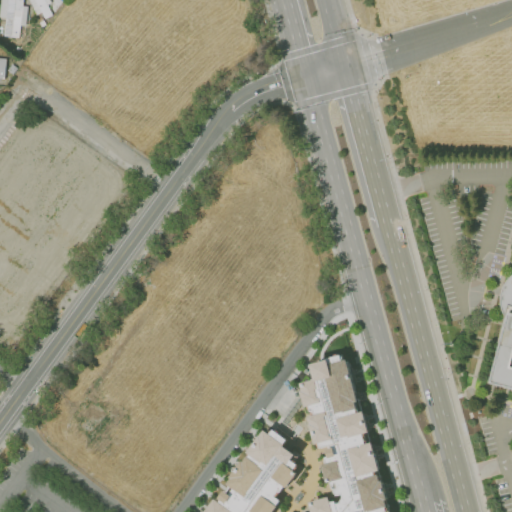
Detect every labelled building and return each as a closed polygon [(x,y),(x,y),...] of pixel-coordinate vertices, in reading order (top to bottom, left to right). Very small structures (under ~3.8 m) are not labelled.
[(19,38),(4,36),(6,18),(0,17),(0,0),(23,0),(23,6),(28,6),(26,26),(21,25),(19,38)] [(45,18),(42,12),(36,15),(28,0),(50,0),(51,2),(47,4),(53,15),(45,18)] [(42,27),(38,19),(43,17),(46,24),(42,27)] [(13,74),(7,70),(12,64),(17,68),(13,74)] [(511,389),(490,383),(507,318),(506,317),(505,316),(505,315),(504,314),(504,313),(503,312),(503,311),(502,310),(502,309),(502,308),(501,307),(501,306),(501,305),(501,304),(500,303),(500,302),(500,301),(500,300),(500,298),(500,297),(500,296),(500,295),(501,294),(501,293),(501,292),(501,291),(502,290),(502,289),(502,288),(503,287),(503,286),(504,285),(504,284),(505,283),(505,282),(506,281),(507,280),(507,279),(508,278),(509,278),(510,277),(511,276),(511,275),(511,389)] [(316,444),(320,443),(321,448),(332,445),(333,448),(328,450),(330,457),(326,458),(328,464),(323,465),(328,484),(332,483),(334,489),(336,489),(338,494),(344,493),(346,502),(337,504),(336,500),(331,501),(329,496),(310,502),(313,511),(391,511),(390,508),(392,508),(373,442),(368,443),(365,434),(371,432),(365,410),(362,411),(348,359),(344,360),(343,354),(306,364),(311,379),(299,382),(316,444)] [(294,470),(298,464),(293,461),(297,454),(284,445),(288,439),(275,430),(271,434),(265,429),(203,511),(274,511),(282,501),(276,497),(280,491),(282,492),(286,486),(288,488),(298,473),(294,470)]
